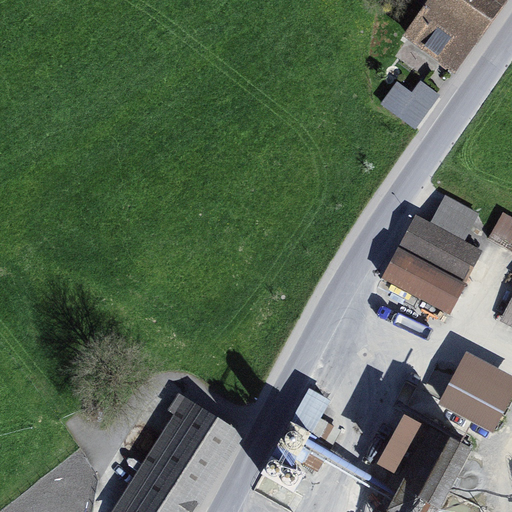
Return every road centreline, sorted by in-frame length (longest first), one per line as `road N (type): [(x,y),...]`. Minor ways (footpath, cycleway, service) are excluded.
road 1 (unclassified): [(511,37),(350,276),(220,511)]
road 2 (unknown): [(327,511),(382,354),(408,336),(433,335),(511,366)]
